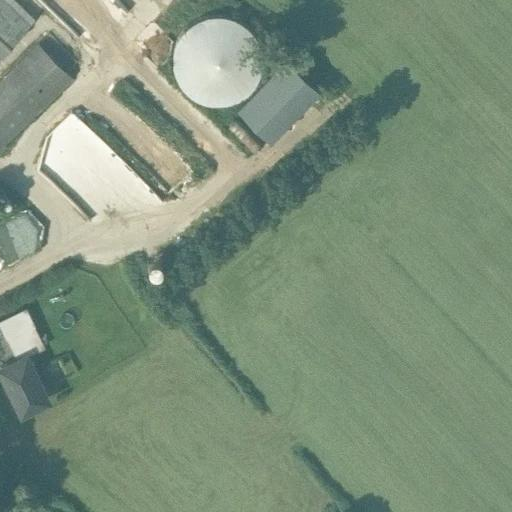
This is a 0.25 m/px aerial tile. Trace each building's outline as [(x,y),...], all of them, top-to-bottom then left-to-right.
[(0,0),(0,52),(29,23),(34,17),(16,0),(0,0)] [(226,14),(222,14),(218,14),(214,14),(210,15),(207,16),(203,18),(200,20),(197,22),(194,24),(191,27),(188,30),(186,33),(184,36),(182,39),(180,43),(179,46),(178,50),(178,54),(178,58),(178,62),(178,65),(179,69),(180,73),(182,76),(184,80),(186,83),(188,86),(191,89),(194,92),(197,94),(200,96),(203,98),(207,99),(210,100),(214,101),(218,102),(222,102),(226,102),(229,101),(233,100),(237,99),(240,98),(244,96),(247,94),(250,92),(253,89),(256,86),(258,83),(260,80),(262,76),(263,73),(264,69),(265,65),(266,62),(266,58),(266,54),(265,50),(264,46),(263,43),(262,39),(260,36),(258,33),(256,29),(253,27),(250,24),(247,22),(244,20),(240,18),(237,16),(233,15),(230,14),(226,14)] [(0,146),(71,76),(38,42),(0,79),(0,146)] [(296,55),(242,105),(275,139),(328,89),(296,55)] [(0,229),(0,272),(48,239),(28,210),(0,229)] [(0,319),(0,327),(6,339),(35,325),(26,306),(0,319)] [(10,397),(17,412),(21,410),(21,411),(47,398),(26,354),(0,366),(0,367),(13,395),(10,397)]
